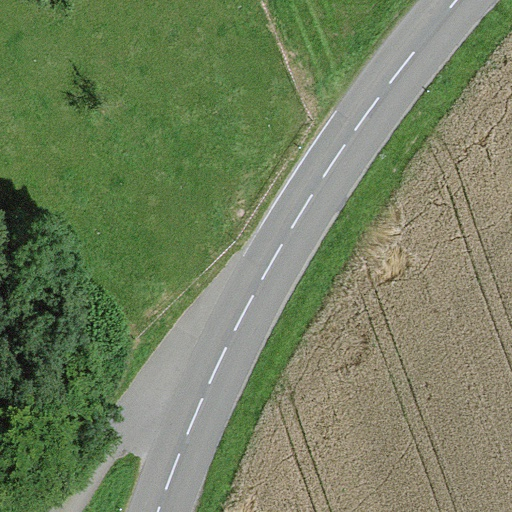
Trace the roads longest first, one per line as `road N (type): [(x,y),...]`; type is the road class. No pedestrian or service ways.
road 1 (tertiary): [(460,0),(370,112),(272,259),(219,362),(159,511)]
road 2 (track): [(62,511),(116,432),(219,362)]
